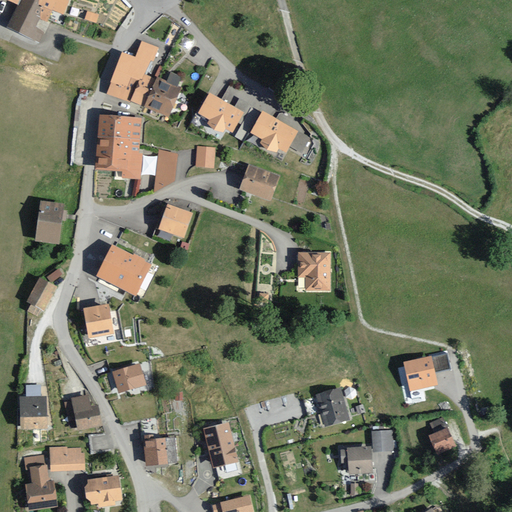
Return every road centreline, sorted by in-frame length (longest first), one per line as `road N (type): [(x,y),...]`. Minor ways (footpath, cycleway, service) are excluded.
road 1 (residential): [(151,3),(101,88),(78,257),(60,319),(68,349),(132,465),(143,511)]
road 2 (track): [(336,141),(511,229)]
